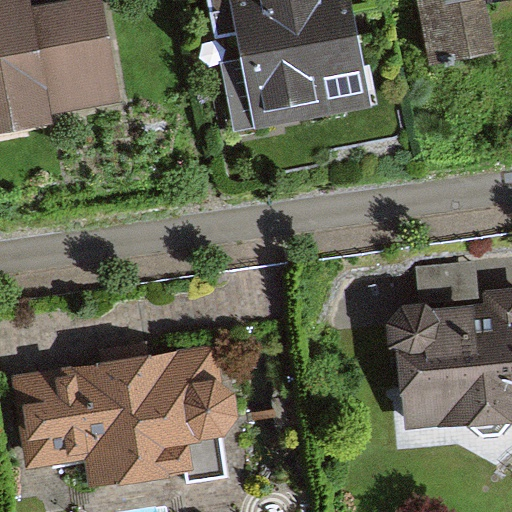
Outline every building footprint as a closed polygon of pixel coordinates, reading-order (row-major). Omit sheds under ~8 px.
[(33,0),(0,0),(0,121),(123,99),(104,0),(34,0),(33,0)] [(353,0),(232,0),(258,111),(373,85),(353,0)] [(426,0),(435,51),(484,42),(476,0),(426,0)] [(511,421),(511,300),(389,313),(401,432),(511,421)] [(220,350),(17,379),(27,449),(87,441),(90,463),(188,449),(185,427),(230,420),(220,350)]
